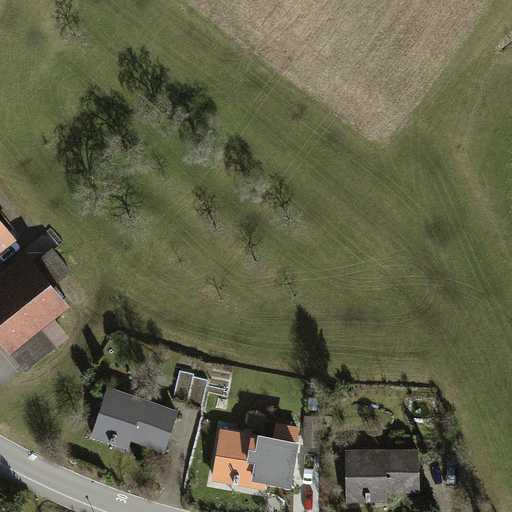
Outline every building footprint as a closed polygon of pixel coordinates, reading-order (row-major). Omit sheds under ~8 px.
[(0,251),(17,239),(0,215),(0,251)] [(58,322),(76,307),(32,252),(0,277),(0,339),(27,372),(70,337),(58,322)] [(183,405),(113,383),(98,430),(168,453),(183,405)] [(298,474),(302,437),(225,429),(219,479),(260,483),(261,470),(298,474)] [(425,442),(349,445),(351,503),(394,502),(394,488),(427,486),(425,442)] [(0,511),(15,511),(0,501),(0,511)]
